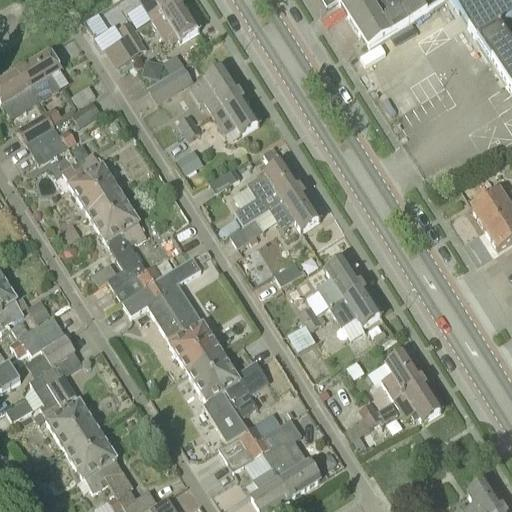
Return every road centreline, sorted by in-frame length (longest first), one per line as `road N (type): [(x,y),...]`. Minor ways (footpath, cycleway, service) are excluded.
road 1 (residential): [(377,506),(55,0)]
road 2 (tertiary): [(238,0),(511,436)]
road 3 (tertiary): [(511,398),(262,0)]
road 4 (residential): [(207,511),(0,180)]
